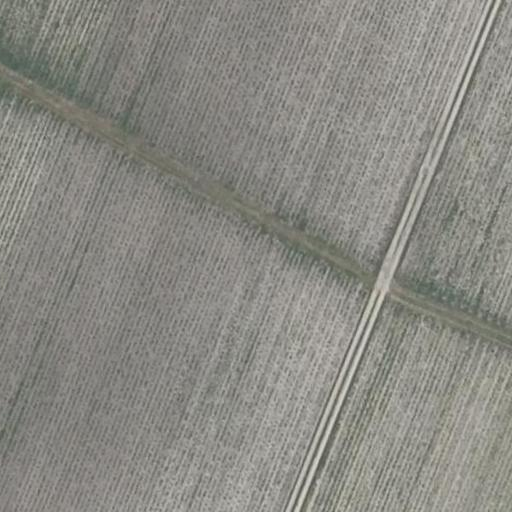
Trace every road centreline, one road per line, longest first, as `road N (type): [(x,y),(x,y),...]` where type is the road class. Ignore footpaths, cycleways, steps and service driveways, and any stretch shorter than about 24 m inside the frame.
road 1 (track): [(0,71),(382,287),(511,344)]
road 2 (track): [(496,0),(292,511)]
